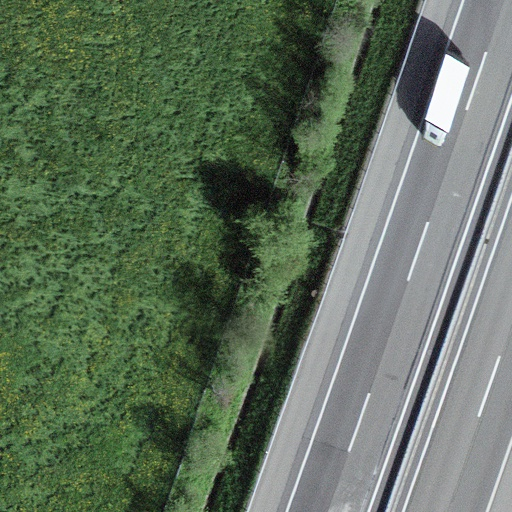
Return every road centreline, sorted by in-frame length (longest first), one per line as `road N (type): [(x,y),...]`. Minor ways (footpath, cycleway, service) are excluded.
road 1 (motorway): [(503,0),(327,511)]
road 2 (motorway): [(445,511),(511,319)]
